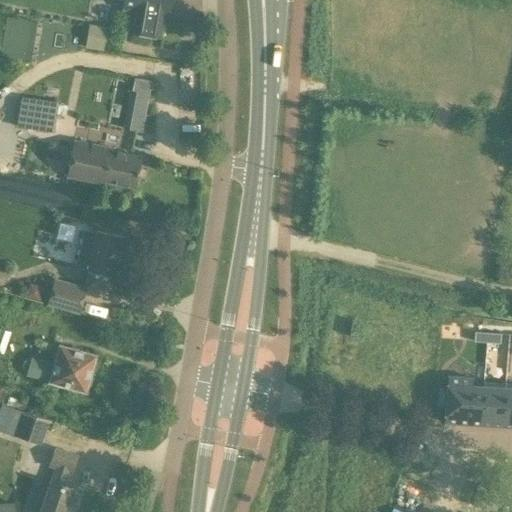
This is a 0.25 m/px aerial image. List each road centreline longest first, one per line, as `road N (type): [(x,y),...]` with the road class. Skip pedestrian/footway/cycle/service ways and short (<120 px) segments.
road 1 (residential): [(511,446),(241,387)]
road 2 (residential): [(220,166),(186,379)]
road 3 (secondary): [(259,170),(261,0)]
road 4 (residential): [(222,0),(220,166)]
road 5 (secondary): [(241,387),(258,270),(252,232)]
road 6 (secondary): [(252,232),(236,267),(216,383)]
road 7 (secondary): [(216,383),(199,511)]
road 8 (secondary): [(213,511),(241,387)]
